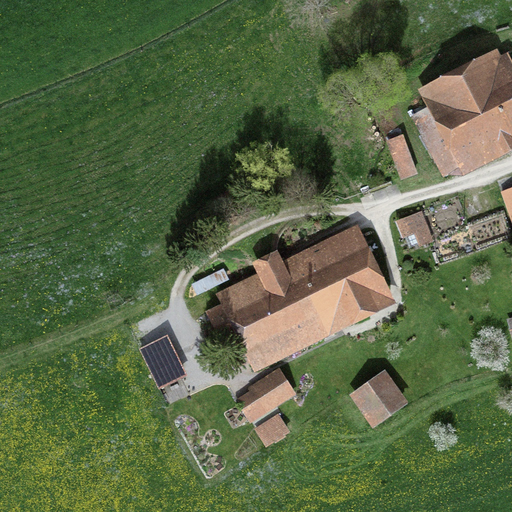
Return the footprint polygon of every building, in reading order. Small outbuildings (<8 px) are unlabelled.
[(424,96),(430,108),(414,116),(442,169),(506,136),(509,140),(511,138),(511,84),(498,58),(424,96)] [(405,142),(390,147),(402,180),(417,175),(405,142)] [(511,221),(511,189),(502,194),(511,221)] [(421,245),(430,242),(419,214),(400,221),(407,236),(416,233),(421,245)] [(271,346),(334,315),(337,321),(382,299),(354,240),(309,262),(310,264),(286,276),(277,257),(258,267),(266,285),(247,295),(244,288),(222,299),(224,304),(207,313),(233,367),(251,358),(256,368),(277,358),(271,346)] [(181,376),(163,340),(141,351),(159,387),(181,376)] [(287,394),(274,375),(251,390),(254,395),(240,404),(249,419),(287,394)] [(397,410),(382,386),(362,398),(377,422),(397,410)] [(266,444),(287,430),(279,417),(257,431),(266,444)]
